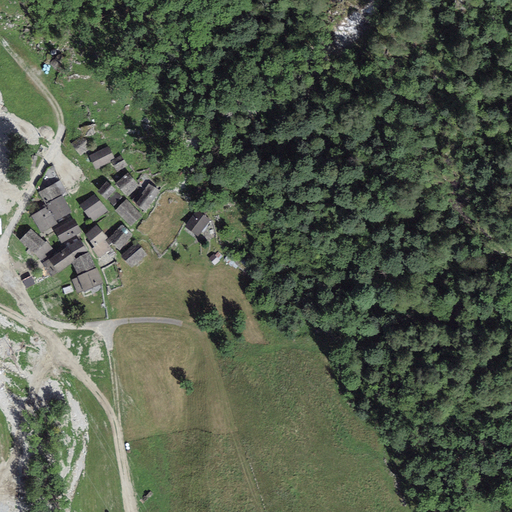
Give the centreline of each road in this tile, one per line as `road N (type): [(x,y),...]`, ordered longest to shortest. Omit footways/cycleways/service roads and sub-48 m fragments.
road 1 (unclassified): [(0,255),(47,321),(168,320),(203,339)]
road 2 (track): [(109,323),(134,511)]
road 3 (track): [(203,339),(261,511)]
road 4 (residential): [(0,245),(58,130)]
